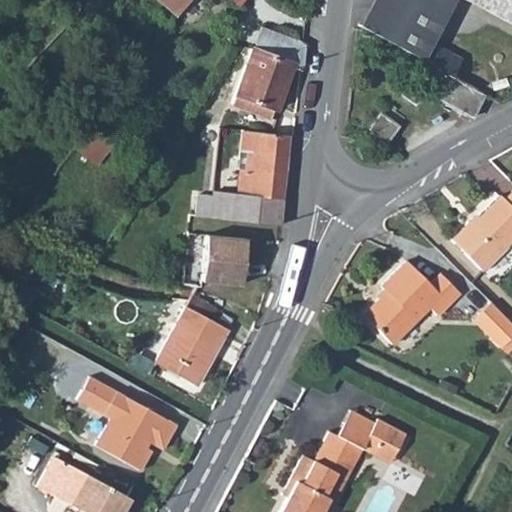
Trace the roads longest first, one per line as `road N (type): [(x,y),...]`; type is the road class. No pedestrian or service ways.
road 1 (tertiary): [(182,511),(289,308)]
road 2 (tertiary): [(333,0),(312,170)]
road 3 (tertiary): [(371,194),(511,119)]
road 4 (tertiary): [(289,308),(371,194)]
road 5 (tertiary): [(312,170),(289,308)]
